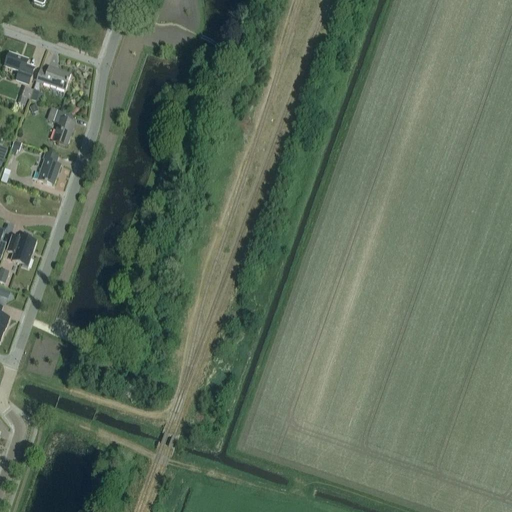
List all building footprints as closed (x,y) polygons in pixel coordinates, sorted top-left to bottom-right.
[(35,69),(34,69),(26,66),(28,61),(9,55),(5,68),(19,73),(16,82),(29,87),(35,69)] [(65,92),(71,76),(48,68),(47,73),(40,71),(36,83),(43,86),(43,85),(65,92)] [(30,101),(33,91),(24,88),(18,105),(25,107),(27,101),(30,101)] [(41,105),(44,96),(34,92),(31,102),(41,105)] [(76,125),(75,125),(71,123),(73,118),(58,112),(53,124),(58,126),(52,143),(67,148),(73,130),(74,130),(76,125)] [(54,187),(61,166),(57,165),(59,158),(46,153),(43,161),(45,161),(38,182),(54,187)] [(20,238),(20,240),(12,238),(7,253),(14,256),(11,263),(22,266),(21,268),(28,271),(32,261),(30,260),(36,243),(20,238)] [(0,295),(9,298),(11,291),(0,287),(0,295)] [(0,307),(0,343),(5,330),(6,330),(10,319),(1,316),(3,309),(0,307)]
